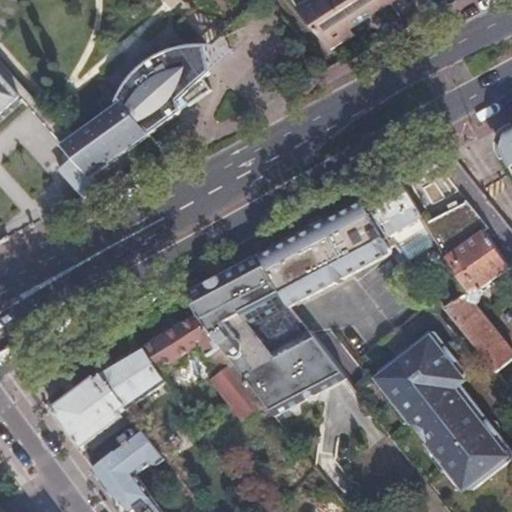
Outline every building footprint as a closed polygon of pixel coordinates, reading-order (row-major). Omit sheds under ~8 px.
[(397,0),(293,0),(300,10),(298,11),(330,50),(353,36),(349,31),(397,0)] [(60,170),(86,198),(102,189),(92,176),(150,135),(182,112),(179,107),(186,103),(189,107),(209,93),(201,81),(211,72),(206,42),(191,42),(177,44),(163,49),(150,55),(138,65),(128,76),(120,88),(116,99),(119,103),(76,135),(69,127),(65,130),(0,58),(0,118),(22,99),(67,149),(64,153),(64,161),(67,163),(60,170)] [(511,128),(505,132),(497,151),(511,178),(511,128)] [(429,230),(427,226),(403,179),(385,188),(363,200),(393,248),(397,245),(399,248),(429,230)] [(261,254),(290,305),(389,253),(393,248),(363,200),(319,223),(261,254)] [(496,370),(497,371),(511,359),(511,350),(476,304),(479,302),(482,293),(479,288),(511,265),(486,230),(489,228),(469,202),(427,226),(429,230),(462,283),(469,293),(448,309),(451,313),(496,370)] [(272,414),(345,375),(309,329),(276,346),(261,321),(290,305),(261,254),(223,275),(186,295),(197,314),(213,339),(261,401),(272,414)] [(440,299),(448,309),(469,293),(462,283),(440,299)] [(468,369),(440,334),(431,330),(381,368),(380,376),(465,485),(467,487),(470,487),(511,455),(511,448),(460,380),(467,376),(467,374),(468,369)] [(165,382),(156,370),(143,347),(115,364),(110,358),(106,358),(95,365),(101,374),(127,408),(165,382)] [(127,408),(101,374),(95,378),(94,378),(52,407),(64,423),(82,448),(89,443),(92,448),(134,417),(128,410),(127,408)] [(163,511),(153,498),(154,498),(137,475),(163,456),(155,445),(144,431),(123,447),(93,471),(124,511),(135,511),(138,511),(163,511)]
